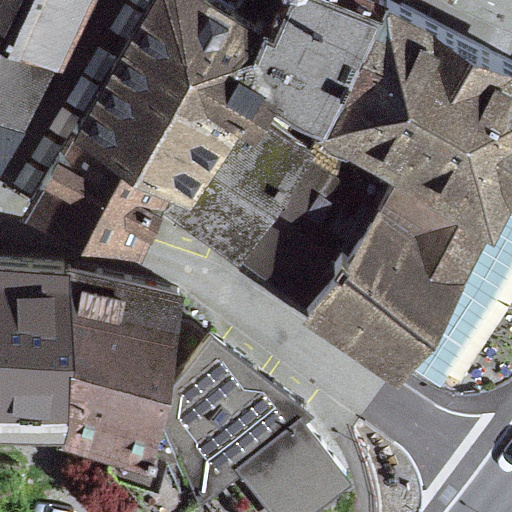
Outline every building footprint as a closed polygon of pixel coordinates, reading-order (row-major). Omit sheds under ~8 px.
[(76,0),(0,0),(0,13),(61,39),(76,0)] [(132,0),(73,102),(175,158),(189,166),(244,90),(256,98),(276,65),(284,52),(244,30),(260,0),(132,0)] [(373,202),(307,155),(241,249),(399,362),(439,297),(493,205),(511,162),(511,35),(435,0),(370,0),(328,92),(324,109),(399,159),(373,202)] [(260,0),(244,30),(284,52),(276,65),(328,92),(370,0),(260,0)] [(56,48),(0,25),(0,88),(27,97),(56,48)] [(0,149),(27,97),(0,88),(0,149)] [(315,143),(256,98),(244,90),(189,166),(170,191),(241,249),(307,155),(315,143)] [(73,102),(23,189),(140,229),(175,158),(73,102)] [(69,240),(0,233),(0,428),(62,430),(62,419),(69,396),(73,310),(69,240)] [(187,265),(69,240),(73,310),(69,396),(62,419),(112,431),(152,439),(167,362),(187,265)] [(286,511),(353,458),(214,318),(167,362),(152,439),(112,431),(108,446),(163,511),(169,511),(200,484),(221,470),(254,511),(286,511)]
